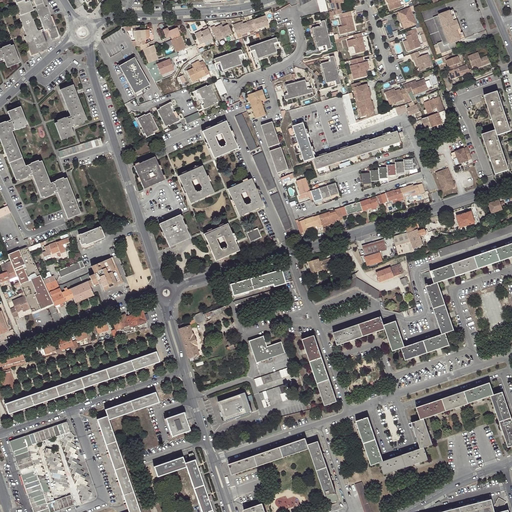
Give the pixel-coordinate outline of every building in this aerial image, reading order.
[(34,10),(29,0),(28,0),(16,5),(20,15),(19,15),(27,36),(37,32),(29,12),(34,10)] [(45,8),(42,0),(34,0),(38,11),(37,11),(43,29),(44,28),(44,30),(47,29),(51,39),(59,36),(55,26),(54,26),(47,7),(45,8)] [(317,0),(320,12),(327,11),(324,0),(317,0)] [(343,0),(329,0),(333,16),(339,15),(343,14),(341,10),(340,10),(338,2),(344,0),(343,0)] [(388,0),(390,5),(389,5),(391,11),(400,8),(398,2),(400,1),(399,0),(388,0)] [(417,25),(410,8),(398,12),(405,29),(417,25)] [(453,29),(453,27),(457,25),(458,24),(457,23),(457,22),(456,22),(455,22),(451,24),(451,22),(454,21),(456,20),(455,17),(457,16),(456,12),(453,13),(452,9),(432,17),(441,41),(437,43),(440,51),(456,45),(454,41),(464,37),(462,32),(461,32),(460,30),(459,27),(453,29)] [(353,24),(350,12),(343,14),(339,15),(342,27),(338,28),(340,35),(352,32),(350,26),(349,27),(349,25),(353,24)] [(253,19),(249,20),(252,28),(255,27),(256,29),(268,25),(265,16),(253,20),(253,19)] [(252,28),(249,20),(245,22),(246,23),(243,24),(239,25),(239,22),(232,25),(235,34),(236,33),(239,32),(240,35),(249,31),(248,29),(252,28)] [(321,26),(312,28),(317,47),(326,45),(327,49),(332,48),(325,21),(320,22),(321,26)] [(231,32),(227,23),(222,26),(219,27),(218,25),(215,27),(214,25),(211,27),(216,38),(222,35),(223,36),(231,32)] [(211,37),(205,25),(202,27),(202,28),(203,29),(200,31),(199,30),(193,32),(198,41),(202,39),(203,41),(211,37)] [(170,36),(172,40),(181,37),(177,28),(172,30),(168,32),(168,30),(167,28),(162,30),(166,38),(170,36)] [(417,33),(416,29),(407,32),(408,36),(406,37),(407,40),(411,51),(421,47),(416,34),(417,33)] [(137,42),(139,47),(145,44),(144,40),(145,40),(144,30),(135,31),(136,41),(137,42)] [(41,31),(37,32),(27,36),(25,37),(31,54),(47,48),(41,31)] [(363,39),(362,33),(354,35),(354,39),(347,41),(349,47),(354,46),(356,54),(366,51),(363,41),(362,41),(362,40),(363,39)] [(172,47),(174,52),(185,48),(181,39),(183,38),(182,36),(181,37),(172,40),(174,46),(172,47)] [(254,50),(257,58),(276,52),(273,43),(277,42),(276,37),(249,47),(250,51),(254,50)] [(142,50),(148,63),(157,59),(154,52),(154,50),(155,50),(153,45),(149,47),(148,43),(145,44),(139,47),(141,50),(142,50)] [(0,59),(2,59),(4,58),(7,67),(20,63),(13,45),(0,49),(0,59)] [(219,62),(222,70),(241,64),(238,55),(242,54),(241,49),(214,58),(215,63),(219,62)] [(276,52),(257,58),(257,60),(277,53),(276,52)] [(420,57),(418,52),(411,55),(413,60),(415,59),(416,59),(419,66),(421,71),(432,66),(428,54),(420,57)] [(480,59),(478,52),(467,56),(471,67),(475,65),(481,63),(482,66),(490,63),(487,56),(480,59)] [(330,61),(321,63),(326,83),(335,81),(337,85),(341,84),(334,56),(329,57),(330,61)] [(446,60),(448,66),(456,63),(459,62),(457,56),(446,60)] [(157,86),(156,85),(153,86),(154,88),(149,90),(147,86),(149,85),(134,57),(119,66),(134,94),(140,90),(141,92),(141,93),(142,93),(142,96),(135,98),(139,104),(162,96),(157,86)] [(162,68),(158,69),(160,75),(165,73),(176,68),(173,60),(170,61),(169,57),(164,59),(165,61),(160,63),(162,68)] [(364,62),(362,57),(351,60),(352,65),(350,66),(354,79),(366,76),(364,70),(365,70),(364,62)] [(200,64),(192,67),(186,71),(187,73),(205,66),(202,58),(198,60),(200,64)] [(198,59),(190,63),(192,67),(200,64),(198,60),(198,59)] [(466,64),(458,67),(459,73),(465,71),(466,73),(469,72),(466,64)] [(203,71),(207,69),(205,66),(187,73),(191,82),(205,75),(203,71)] [(449,71),(447,71),(450,79),(460,75),(459,73),(458,67),(449,71)] [(221,78),(214,82),(220,95),(227,92),(221,78)] [(305,80),(285,85),(288,94),(284,95),(285,100),(312,93),(311,88),(307,89),(305,80)] [(409,83),(403,86),(405,89),(408,94),(412,92),(414,95),(428,90),(424,80),(410,85),(409,83)] [(356,91),(357,94),(370,91),(369,89),(368,89),(367,84),(361,86),(360,82),(352,84),(353,88),(355,88),(356,91)] [(66,107),(80,102),(76,92),(73,84),(60,89),(66,107)] [(195,90),(197,94),(199,93),(201,98),(204,104),(202,105),(203,109),(215,104),(214,103),(218,101),(210,84),(207,86),(206,85),(195,90)] [(408,94),(405,89),(400,90),(400,89),(395,91),(385,94),(389,105),(409,97),(408,94)] [(262,90),(253,93),(247,95),(255,118),(265,115),(261,100),(265,98),(262,90)] [(358,98),(359,101),(370,98),(371,98),(369,93),(371,93),(370,91),(357,94),(358,98)] [(437,91),(427,95),(429,101),(424,103),(428,116),(444,111),(437,91)] [(497,91),(484,96),(491,116),(504,112),(497,91)] [(397,115),(395,108),(382,113),(379,114),(375,115),(367,118),(356,122),(349,93),(341,95),(350,133),(397,115)] [(359,105),(360,108),(373,105),(373,103),(372,103),(370,98),(359,101),(359,105)] [(86,119),(80,102),(66,107),(70,116),(65,118),(65,117),(60,119),(61,121),(57,122),(55,123),(61,140),(74,135),(71,127),(73,126),(77,124),(77,125),(81,124),(80,122),(83,121),(86,119)] [(170,107),(172,106),(170,102),(160,107),(160,108),(156,110),(165,127),(168,125),(169,126),(180,120),(178,116),(176,117),(173,112),(170,107)] [(417,104),(406,109),(410,117),(420,113),(417,104)] [(367,118),(375,115),(373,107),(374,107),(373,105),(360,108),(361,112),(363,117),(366,114),(367,118)] [(21,126),(24,125),(27,124),(20,107),(8,111),(12,121),(10,122),(8,122),(8,121),(5,122),(5,121),(0,122),(0,123),(1,125),(0,124),(0,138),(1,142),(14,137),(12,131),(14,130),(13,128),(14,128),(15,129),(17,128),(18,129),(22,128),(21,126)] [(421,119),(427,135),(450,127),(448,122),(444,111),(428,116),(421,119)] [(144,114),(138,117),(140,121),(143,120),(144,123),(140,125),(142,128),(140,129),(142,134),(144,133),(146,137),(154,133),(154,131),(158,129),(149,112),(145,115),(144,114)] [(184,118),(186,124),(201,118),(198,112),(184,118)] [(497,136),(511,131),(504,112),(491,116),(495,130),(497,136)] [(242,113),(234,116),(250,151),(257,148),(242,113)] [(140,121),(138,117),(134,119),(140,129),(142,128),(140,125),(144,123),(143,120),(140,121)] [(225,121),(201,131),(213,158),(237,148),(225,121)] [(272,122),(261,125),(268,147),(280,143),(272,122)] [(303,123),(294,126),(305,161),(313,159),(316,168),(317,168),(318,171),(326,168),(325,167),(325,165),(400,141),(400,139),(404,138),(402,132),(398,133),(397,131),(389,134),(388,132),(384,134),(385,135),(368,141),(368,139),(364,140),(364,142),(347,148),(346,146),(342,147),(343,149),(325,154),(325,153),(321,154),(321,156),(315,158),(313,152),(315,152),(313,148),(312,149),(307,135),(309,135),(308,131),(306,131),(303,123)] [(305,161),(294,126),(292,126),(304,161),(305,161)] [(488,155),(502,151),(497,136),(495,130),(482,135),(488,155)] [(14,137),(1,142),(6,154),(10,165),(23,160),(14,137)] [(102,144),(100,138),(59,151),(60,157),(102,144)] [(401,142),(400,141),(325,165),(325,167),(401,142)] [(281,147),(270,151),(277,173),(288,169),(281,147)] [(472,159),(467,147),(451,153),(456,165),(472,159)] [(495,174),(508,170),(502,151),(488,155),(495,174)] [(276,187),(262,152),(252,156),(267,190),(276,187)] [(154,157),(133,166),(143,188),(164,179),(154,157)] [(370,170),(368,171),(368,172),(362,173),(363,182),(371,181),(371,180),(379,179),(379,177),(388,176),(388,178),(388,182),(391,182),(390,178),(390,174),(396,173),(396,171),(405,171),(405,172),(410,172),(410,170),(410,168),(413,167),(413,169),(419,167),(415,157),(412,158),(412,159),(404,159),(404,161),(395,162),(395,158),(392,159),(392,164),(387,165),(387,167),(378,167),(378,170),(370,170)] [(23,160),(10,165),(16,180),(19,179),(22,178),(22,179),(27,177),(30,176),(33,175),(35,180),(47,175),(41,161),(39,162),(36,163),(35,161),(31,163),(31,164),(25,166),(23,160)] [(202,165),(178,176),(190,203),(214,192),(202,165)] [(447,168),(435,172),(443,191),(455,187),(447,168)] [(47,175),(35,180),(41,197),(44,196),(47,195),(48,196),(52,195),(51,193),(58,191),(60,198),(73,194),(67,177),(63,179),(61,180),(60,178),(55,180),(56,181),(53,182),(50,183),(47,175)] [(250,178),(227,189),(239,216),(262,206),(250,178)] [(299,189),(301,196),(306,194),(306,197),(309,195),(310,200),(313,199),(314,203),(323,201),(322,198),(330,195),(331,197),(339,194),(335,183),(327,185),(326,181),(324,182),(326,186),(319,188),(317,184),(314,185),(316,189),(309,191),(308,189),(309,189),(305,178),(297,181),(300,189),(299,189)] [(372,210),(377,208),(376,205),(379,204),(397,199),(401,198),(402,200),(406,199),(405,197),(412,195),(412,196),(418,194),(417,192),(419,191),(420,194),(424,192),(422,183),(414,186),(411,186),(411,185),(397,190),(397,191),(395,191),(394,190),(376,196),(376,198),(371,199),(370,198),(356,203),(356,204),(354,205),(354,203),(335,209),(336,212),(330,213),(330,212),(314,217),(313,216),(300,221),(303,232),(316,228),(316,229),(323,227),(322,224),(330,221),(331,223),(336,221),(335,218),(337,217),(338,220),(343,219),(342,216),(356,211),(357,212),(362,211),(363,214),(365,213),(364,210),(371,208),(372,210)] [(285,229),(291,227),(278,192),(270,196),(285,229)] [(77,204),(73,194),(60,198),(68,218),(81,214),(77,204)] [(502,210),(499,200),(488,204),(491,214),(502,210)] [(7,205),(4,207),(0,208),(0,212),(2,217),(11,213),(7,205)] [(474,223),(471,212),(457,216),(460,227),(474,223)] [(179,214),(159,224),(169,246),(189,237),(179,214)] [(227,223),(203,233),(215,261),(239,250),(227,223)] [(414,251),(414,252),(417,251),(425,250),(420,236),(421,237),(422,237),(424,236),(425,235),(425,234),(426,233),(425,232),(424,230),(423,230),(422,229),(421,230),(420,230),(419,231),(419,232),(415,223),(405,226),(407,233),(414,251)] [(511,232),(511,224),(438,250),(440,257),(511,232)] [(100,227),(81,234),(82,239),(80,240),(79,240),(81,245),(85,243),(86,244),(105,237),(100,227)] [(257,228),(246,233),(250,242),(261,237),(257,228)] [(414,251),(407,233),(393,237),(398,255),(414,251)] [(67,238),(49,245),(51,252),(52,254),(56,252),(57,256),(61,255),(60,253),(65,251),(63,245),(69,242),(67,238)] [(45,244),(44,241),(31,246),(27,248),(28,251),(45,244)] [(511,243),(496,249),(500,261),(510,258),(511,257),(511,243)] [(27,248),(8,256),(10,261),(16,275),(16,276),(19,282),(20,285),(35,280),(48,308),(54,305),(43,280),(40,275),(28,251),(27,248)] [(496,249),(474,257),(478,269),(488,265),(500,261),(496,249)] [(383,261),(380,253),(365,257),(368,265),(383,261)] [(113,256),(106,259),(117,284),(123,282),(113,256)] [(452,265),(456,277),(466,273),(478,269),(474,257),(452,265)] [(322,271),(333,267),(331,258),(320,261),(319,259),(308,262),(311,274),(322,271)] [(94,273),(98,284),(101,283),(104,290),(117,284),(106,259),(91,265),(94,273)] [(85,267),(82,260),(57,270),(60,277),(85,267)] [(9,278),(16,275),(10,261),(2,264),(1,266),(3,272),(0,273),(0,280),(1,283),(10,279),(9,278)] [(352,270),(348,261),(343,263),(344,265),(342,266),(344,269),(343,270),(345,274),(347,273),(349,272),(352,270)] [(404,273),(400,264),(376,273),(379,282),(404,273)] [(452,265),(429,272),(434,284),(438,283),(445,281),(456,277),(452,265)] [(269,273),(272,284),(273,287),(285,284),(281,270),(269,273)] [(269,273),(250,279),(253,290),(272,284),(269,273)] [(88,274),(59,287),(62,294),(76,288),(91,281),(89,275),(88,274)] [(61,302),(65,301),(62,294),(59,287),(56,280),(55,280),(53,276),(43,280),(54,305),(56,308),(63,305),(61,302)] [(378,298),(379,291),(356,278),(353,279),(350,280),(312,297),(315,304),(356,286),(359,287),(359,288),(362,289),(362,290),(365,291),(365,293),(369,293),(368,294),(372,295),(372,296),(375,297),(375,298),(378,298)] [(233,296),(253,290),(250,279),(230,285),(233,296)] [(35,280),(20,285),(25,296),(30,309),(32,312),(47,307),(35,280)] [(91,281),(76,288),(82,300),(93,295),(90,286),(93,285),(91,281)] [(441,292),(438,283),(434,284),(426,287),(434,310),(446,306),(441,292)] [(82,300),(76,288),(62,294),(65,301),(74,297),(76,302),(82,300)] [(234,302),(237,312),(278,300),(275,290),(234,301),(234,302)] [(30,309),(25,296),(12,301),(15,308),(10,309),(14,317),(18,316),(17,312),(21,310),(20,309),(22,309),(22,310),(23,312),(30,309)] [(229,309),(228,305),(203,314),(202,312),(192,316),(195,324),(206,320),(205,316),(206,316),(207,318),(229,309)] [(449,315),(446,306),(434,310),(442,333),(445,332),(454,329),(449,315)] [(0,311),(0,333),(8,331),(1,311),(0,311)] [(133,333),(140,330),(139,327),(148,323),(144,314),(141,312),(127,317),(133,333)] [(118,317),(118,315),(112,317),(117,329),(122,328),(123,330),(124,330),(125,335),(133,333),(127,317),(126,314),(118,317)] [(381,317),(357,325),(361,337),(369,334),(385,329),(384,325),(381,317)] [(108,330),(105,320),(96,324),(99,333),(108,330)] [(405,346),(396,321),(384,325),(385,329),(389,340),(392,350),(401,347),(405,346)] [(180,329),(189,358),(198,355),(195,347),(196,345),(193,335),(192,334),(189,326),(188,326),(187,322),(179,324),(181,329),(180,329)] [(357,325),(333,333),(337,345),(352,340),(361,337),(357,325)] [(88,337),(85,328),(75,331),(79,341),(88,337)] [(442,333),(423,340),(427,352),(440,347),(449,344),(445,332),(442,333)] [(74,346),(73,343),(71,336),(58,341),(62,353),(66,352),(65,349),(74,346)] [(281,342),(271,345),(266,347),(265,345),(263,336),(248,341),(255,363),(285,353),(281,342)] [(314,336),(303,340),(310,362),(322,358),(319,350),(314,336)] [(56,351),(52,340),(39,345),(43,356),(56,351)] [(401,347),(405,359),(417,355),(427,352),(423,340),(405,346),(401,347)] [(0,367),(2,367),(3,370),(10,368),(14,367),(26,364),(22,352),(3,359),(4,360),(1,361),(0,360),(0,367)] [(127,361),(131,371),(155,363),(152,353),(127,361)] [(325,366),(322,358),(310,362),(318,384),(329,379),(325,366)] [(103,370),(106,379),(131,371),(127,361),(103,370)] [(295,374),(292,367),(255,379),(257,387),(295,374)] [(0,375),(0,378),(4,391),(16,387),(10,370),(6,371),(7,373),(0,375)] [(78,378),(82,388),(106,379),(103,370),(78,378)] [(54,387),(57,396),(82,388),(78,378),(54,387)] [(325,405),(337,401),(335,395),(329,379),(318,384),(325,405)] [(292,390),(298,388),(296,381),(289,383),(292,390)] [(491,396),(494,395),(490,383),(479,386),(465,391),(468,403),(491,396)] [(259,393),(262,400),(290,391),(288,384),(259,393)] [(29,395),(32,405),(57,396),(54,387),(29,395)] [(301,395),(298,388),(292,390),(294,398),(301,395)] [(290,391),(262,400),(264,408),(293,398),(290,391)] [(468,403),(465,391),(456,394),(441,399),(445,411),(468,403)] [(494,395),(491,396),(499,421),(511,417),(506,403),(502,392),(494,395)] [(130,402),(133,411),(158,402),(154,393),(130,402)] [(253,411),(246,393),(219,402),(225,421),(253,411)] [(5,404),(8,413),(32,405),(29,395),(5,404)] [(416,408),(420,420),(423,419),(445,411),(441,399),(427,404),(416,408)] [(107,414),(109,420),(133,411),(130,402),(105,410),(107,414)] [(191,430),(184,412),(176,415),(166,419),(172,437),(191,430)] [(106,443),(116,439),(109,420),(107,414),(97,418),(106,443)] [(511,419),(511,417),(499,421),(508,447),(511,445),(511,419)] [(369,418),(356,422),(364,443),(376,439),(371,425),(369,418)] [(415,432),(420,448),(423,447),(432,444),(423,419),(420,420),(412,423),(415,432)] [(71,432),(67,422),(10,442),(34,511),(55,511),(75,505),(72,496),(55,501),(47,504),(28,447),(39,443),(59,437),(71,432)] [(282,431),(279,424),(266,429),(224,443),(226,450),(282,431)] [(71,432),(59,437),(61,441),(64,443),(62,446),(66,449),(64,452),(68,454),(66,457),(70,459),(68,462),(72,465),(70,468),(73,470),(72,473),(75,476),(74,479),(77,481),(76,484),(79,486),(77,489),(81,492),(79,495),(82,497),(81,499),(81,500),(82,503),(88,501),(92,494),(88,491),(90,488),(86,486),(88,483),(84,481),(86,478),(82,475),(84,473),(80,470),(82,467),(78,465),(80,462),(77,459),(78,456),(74,454),(76,451),(72,448),(74,445),(71,443),(75,436),(71,432)] [(115,468),(125,465),(116,439),(106,443),(115,468)] [(293,443),(281,447),(284,457),(309,449),(305,439),(293,443)] [(376,439),(364,443),(371,465),(380,462),(383,461),(381,455),(376,439)] [(319,442),(308,445),(317,472),(328,468),(322,452),(319,442)] [(39,443),(28,447),(47,504),(55,501),(54,498),(51,498),(52,494),(50,493),(50,490),(48,489),(49,485),(47,485),(47,481),(45,481),(46,477),(44,477),(43,469),(41,468),(41,464),(39,464),(40,460),(38,460),(38,456),(37,456),(39,443)] [(268,451),(255,456),(258,466),(284,457),(281,447),(268,451)] [(417,449),(401,455),(405,467),(428,460),(423,447),(420,448),(417,449)] [(57,455),(57,451),(47,449),(45,457),(47,457),(47,461),(49,461),(48,465),(50,465),(49,469),(51,470),(51,474),(53,474),(53,477),(55,478),(54,482),(57,482),(56,486),(58,487),(57,490),(64,491),(64,488),(68,488),(69,484),(67,484),(67,480),(66,480),(66,476),(64,476),(65,472),(63,472),(63,468),(61,467),(62,463),(60,463),(60,459),(58,459),(59,455),(57,455)] [(380,462),(384,474),(405,467),(401,455),(388,459),(383,461),(380,462)] [(241,461),(229,465),(232,475),(258,466),(255,456),(241,461)] [(153,467),(157,477),(186,467),(184,462),(182,457),(169,462),(153,467)] [(193,487),(203,484),(197,469),(194,459),(184,462),(186,467),(193,487)] [(124,493),(134,490),(125,465),(115,468),(124,493)] [(328,468),(317,472),(326,498),(337,494),(332,480),(328,468)] [(372,511),(362,482),(355,485),(364,511),(372,511)] [(201,511),(204,511),(212,509),(207,496),(203,484),(193,487),(201,511)] [(141,511),(134,490),(124,493),(130,511),(141,511)] [(507,501),(499,497),(495,505),(502,509),(507,501)] [(477,503),(479,511),(495,511),(492,500),(477,503)]
